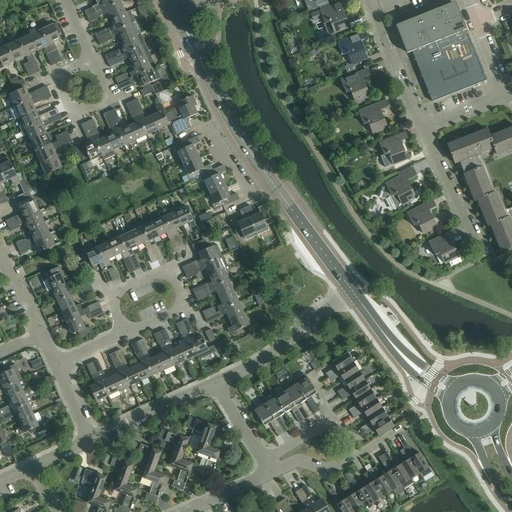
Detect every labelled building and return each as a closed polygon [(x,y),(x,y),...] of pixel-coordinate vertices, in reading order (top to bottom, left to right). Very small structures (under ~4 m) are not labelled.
[(100,5),(85,12),(87,18),(121,3),(124,1),(123,0),(102,0),(105,4),(100,6),(100,5)] [(346,1),(311,15),(314,22),(323,19),(326,25),(331,23),(335,34),(349,28),(342,10),(349,7),(346,1)] [(455,2),(396,26),(407,53),(412,52),(432,103),(486,82),(457,8),(455,2)] [(121,3),(87,18),(89,22),(90,23),(100,18),(100,17),(104,15),(109,13),(112,20),(126,14),(121,3)] [(106,29),(95,34),(95,35),(98,40),(131,25),(136,23),(130,11),(126,14),(112,20),(115,26),(106,30),(106,29)] [(131,25),(98,40),(100,45),(115,38),(114,38),(119,35),(122,42),(136,36),(141,34),(136,23),(131,25)] [(57,24),(42,31),(57,64),(62,61),(54,44),(61,41),(58,35),(62,34),(57,24)] [(37,33),(31,36),(38,51),(43,48),(52,66),(57,64),(42,31),(41,28),(36,30),(37,33)] [(364,32),(339,43),(344,56),(349,54),(353,64),(367,59),(360,41),(367,38),(364,32)] [(120,50),(105,56),(108,62),(141,47),(141,46),(145,44),(141,34),(136,36),(122,42),(125,48),(120,51),(120,50)] [(31,36),(19,41),(26,56),(27,56),(29,63),(34,74),(40,72),(32,54),(38,51),(31,36)] [(293,38),(286,41),(291,54),(301,50),(298,44),(296,44),(293,38)] [(19,41),(8,46),(15,61),(26,56),(19,41)] [(141,47),(108,62),(110,67),(110,68),(125,61),(124,60),(129,58),(132,65),(146,58),(150,56),(151,56),(146,44),(145,44),(141,46),(141,47)] [(0,58),(0,70),(5,68),(4,66),(15,61),(8,46),(0,49),(0,58)] [(135,71),(130,73),(132,77),(132,78),(155,67),(150,56),(146,58),(132,65),(135,71)] [(29,63),(24,65),(29,75),(29,76),(34,74),(29,63)] [(129,79),(118,84),(121,90),(130,86),(135,84),(135,82),(139,80),(142,87),(156,81),(161,79),(155,67),(132,78),(132,77),(128,78),(129,79)] [(345,79),(341,81),(344,86),(347,94),(351,92),(355,103),(369,98),(362,80),(370,77),(367,71),(345,79)] [(126,74),(115,79),(118,84),(129,79),(128,78),(126,74)] [(10,80),(12,84),(14,90),(26,85),(23,79),(19,81),(17,77),(10,80)] [(160,82),(152,86),(154,91),(156,95),(164,91),(160,82)] [(11,95),(10,96),(16,107),(49,92),(47,86),(36,91),(29,94),(26,88),(11,95)] [(152,86),(141,91),(143,97),(154,91),(152,86)] [(164,91),(156,95),(161,106),(172,101),(167,90),(164,91)] [(49,92),(16,107),(21,118),(36,111),(34,105),(51,97),(49,92)] [(178,108),(164,114),(169,125),(170,125),(175,136),(192,128),(187,119),(198,114),(195,107),(197,106),(193,96),(181,101),(184,107),(179,109),(178,108)] [(137,99),(132,102),(147,136),(158,131),(152,117),(146,120),(143,115),(144,114),(138,100),(137,99)] [(132,102),(126,105),(132,120),(134,119),(136,124),(129,127),(135,141),(147,136),(132,102)] [(363,111),(359,113),(362,118),(365,126),(369,124),(373,135),(387,129),(380,111),(388,108),(386,102),(363,111)] [(159,114),(152,117),(158,131),(169,125),(164,114),(161,106),(156,109),(159,114)] [(24,125),(19,127),(21,132),(59,114),(57,109),(39,117),(36,111),(21,118),(24,125)] [(115,110),(109,112),(124,146),(135,141),(129,127),(123,130),(121,125),(119,121),(120,121),(115,110)] [(104,115),(103,115),(110,130),(112,129),(114,134),(107,137),(113,151),(124,146),(109,112),(104,115)] [(59,114),(21,132),(23,137),(28,134),(31,141),(47,134),(44,128),(62,120),(59,114)] [(92,120),(87,122),(102,156),(104,160),(115,155),(113,151),(107,137),(101,140),(99,135),(92,120)] [(87,122),(81,125),(86,136),(88,140),(89,139),(91,144),(84,147),(91,161),(102,156),(87,122)] [(487,129),(448,145),(449,147),(456,163),(460,161),(465,174),(475,201),(478,200),(488,226),(491,225),(501,250),(509,247),(511,246),(511,223),(509,216),(506,218),(496,192),(493,193),(483,167),(482,167),(477,154),(494,147),(497,155),(511,149),(511,127),(490,136),(487,129)] [(67,131),(56,136),(58,141),(58,142),(70,136),(67,131)] [(405,133),(379,144),(381,149),(384,156),(382,157),(386,168),(393,165),(393,166),(407,160),(400,142),(407,139),(405,133)] [(47,134),(31,141),(36,152),(52,145),(51,144),(47,134)] [(52,145),(36,152),(41,163),(57,156),(54,150),(72,142),(70,136),(58,142),(58,141),(51,144),(52,145)] [(179,145),(174,147),(176,153),(180,151),(185,163),(199,156),(194,145),(200,142),(198,137),(179,145)] [(172,138),(165,141),(168,146),(175,143),(172,138)] [(80,146),(75,148),(80,159),(85,157),(80,146)] [(57,156),(41,163),(46,175),(48,179),(56,176),(54,171),(62,168),(59,161),(66,158),(64,153),(57,156)] [(199,156),(185,163),(190,174),(187,175),(190,181),(200,176),(213,170),(211,165),(204,168),(199,156)] [(8,157),(0,160),(0,169),(6,182),(11,179),(14,187),(20,184),(25,195),(14,199),(16,206),(17,205),(18,205),(28,200),(33,198),(29,190),(26,183),(24,180),(20,182),(8,157)] [(213,170),(200,176),(203,182),(205,181),(210,193),(226,185),(220,174),(227,171),(224,166),(224,165),(218,168),(213,170)] [(382,188),(379,199),(386,201),(391,210),(393,210),(402,206),(416,199),(407,182),(414,179),(417,177),(413,169),(399,176),(400,178),(390,183),(386,185),(389,191),(382,188)] [(34,179),(26,183),(29,190),(38,186),(34,179)] [(226,185),(210,193),(215,203),(213,204),(216,210),(224,206),(240,199),(237,194),(231,197),(226,185)] [(185,188),(179,191),(184,201),(189,199),(185,188)] [(15,218),(6,221),(9,226),(40,212),(45,210),(44,208),(40,210),(35,201),(20,208),(23,214),(16,217),(15,218)] [(412,213),(408,215),(411,220),(414,227),(419,225),(424,236),(438,229),(429,212),(436,208),(433,202),(412,213)] [(251,206),(245,208),(257,234),(269,228),(265,221),(270,218),(265,206),(259,208),(261,213),(255,216),(251,206)] [(188,207),(176,212),(183,226),(190,223),(192,228),(196,226),(188,207)] [(236,218),(231,221),(237,235),(243,233),(245,239),(257,234),(245,208),(240,210),(244,221),(239,223),(236,218)] [(40,212),(9,226),(11,232),(21,227),(20,226),(27,223),(30,230),(45,223),(46,223),(50,221),(49,219),(45,222),(40,212)] [(176,212),(165,217),(181,251),(187,248),(186,248),(181,237),(180,233),(178,233),(176,229),(183,226),(176,212)] [(165,217),(154,222),(160,236),(167,233),(171,242),(169,242),(175,254),(175,253),(181,251),(165,217)] [(154,222),(143,227),(158,261),(164,258),(159,247),(158,247),(154,239),(160,236),(154,222)] [(27,239),(17,244),(19,249),(51,234),(51,235),(55,233),(54,231),(50,233),(46,223),(45,223),(30,230),(34,238),(27,241),(27,239)] [(143,227),(131,232),(138,247),(144,244),(148,251),(147,252),(152,264),(158,261),(143,227)] [(131,232),(120,237),(136,271),(141,269),(137,258),(135,253),(134,254),(132,249),(138,247),(131,232)] [(203,241),(192,246),(195,251),(198,249),(205,246),(212,244),(207,232),(200,234),(201,236),(203,241)] [(455,232),(430,244),(432,250),(436,257),(440,255),(446,265),(459,259),(450,241),(458,238),(455,232)] [(51,234),(19,249),(22,254),(31,250),(31,248),(37,246),(40,253),(60,244),(60,242),(55,244),(51,235),(51,234)] [(120,237),(109,242),(116,257),(122,254),(124,258),(123,259),(125,263),(130,274),(136,271),(120,237)] [(109,242),(98,247),(107,267),(112,265),(110,260),(116,257),(109,242)] [(198,261),(194,262),(196,268),(200,266),(219,258),(214,246),(200,253),(203,259),(198,261)] [(98,247),(87,253),(93,267),(100,264),(102,269),(107,267),(98,247)] [(416,247),(411,250),(414,256),(420,253),(416,247)] [(196,268),(186,273),(188,279),(199,274),(198,272),(202,271),(207,269),(210,275),(224,269),(228,267),(223,256),(219,258),(200,266),(196,268)] [(87,261),(81,264),(86,275),(92,272),(87,261)] [(194,262),(183,267),(186,273),(196,268),(194,262)] [(48,279),(43,281),(48,293),(53,291),(66,285),(58,268),(45,274),(48,279)] [(114,268),(108,271),(113,281),(119,279),(114,268)] [(204,285),(193,290),(196,295),(229,280),(224,269),(210,275),(213,282),(208,284),(208,283),(204,285)] [(108,271),(103,273),(108,284),(113,281),(108,271)] [(89,280),(78,285),(81,291),(92,286),(89,280)] [(229,280),(196,295),(198,301),(209,296),(208,295),(212,293),(213,294),(217,291),(220,298),(235,291),(229,280)] [(66,285),(53,291),(58,302),(71,296),(66,285)] [(92,286),(81,291),(83,297),(94,292),(94,291),(92,286)] [(223,304),(218,306),(221,311),(240,302),(235,291),(220,298),(223,304)] [(71,296),(58,302),(63,313),(76,307),(71,296)] [(99,302),(88,307),(88,308),(91,313),(102,308),(99,302)] [(217,313),(206,318),(209,323),(210,323),(219,318),(224,317),(223,316),(228,314),(231,320),(245,313),(240,302),(221,311),(217,313)] [(76,307),(63,313),(68,323),(81,318),(91,313),(88,308),(83,310),(81,305),(76,307)] [(214,307),(204,312),(206,318),(217,313),(214,307)] [(102,308),(91,313),(93,319),(104,314),(102,308)] [(234,327),(229,329),(231,333),(250,325),(245,313),(231,320),(234,327)] [(81,318),(68,323),(73,334),(78,332),(86,329),(81,318)] [(188,319),(182,321),(198,355),(200,359),(217,352),(215,347),(209,350),(208,348),(207,345),(203,336),(196,339),(194,334),(195,334),(193,330),(188,319)] [(182,321),(176,324),(181,335),(182,334),(184,338),(187,343),(180,346),(186,360),(198,355),(182,321)] [(86,329),(78,332),(81,339),(92,334),(89,327),(86,329)] [(212,329),(206,332),(207,334),(211,343),(217,340),(212,329)] [(165,330),(160,332),(175,365),(186,360),(180,346),(173,349),(169,341),(170,340),(165,330)] [(160,332),(155,335),(159,345),(160,345),(164,354),(158,357),(164,370),(175,365),(160,332)] [(75,337),(69,339),(72,346),(78,343),(75,337)] [(143,340),(138,342),(153,375),(164,370),(158,357),(151,360),(147,351),(148,351),(143,340)] [(138,342),(132,345),(137,356),(138,355),(140,359),(142,364),(136,367),(142,381),(153,375),(138,342)] [(121,350),(116,353),(131,386),(142,381),(136,367),(128,370),(126,365),(128,364),(126,361),(121,350)] [(116,353),(110,355),(114,366),(116,369),(117,369),(119,374),(113,377),(120,391),(131,386),(116,353)] [(334,369),(326,374),(329,378),(354,363),(348,353),(334,362),(337,368),(335,369),(334,369)] [(39,359),(31,363),(35,371),(43,367),(39,359)] [(99,360),(93,363),(98,373),(100,377),(108,396),(120,391),(113,377),(106,380),(104,375),(105,375),(103,371),(99,360)] [(316,361),(311,364),(314,370),(319,367),(316,361)] [(93,363),(87,365),(92,376),(94,380),(95,379),(97,384),(91,387),(90,387),(97,401),(108,396),(100,377),(98,373),(93,363)] [(354,363),(329,378),(332,382),(340,378),(339,377),(342,375),(346,381),(360,372),(354,363)] [(0,377),(2,382),(0,382),(0,390),(23,380),(23,379),(16,365),(8,369),(9,372),(0,376),(0,377)] [(346,387),(338,392),(341,397),(365,381),(360,372),(346,381),(349,386),(346,388),(346,387)] [(304,374),(293,380),(297,386),(297,385),(306,400),(306,401),(314,414),(320,411),(311,397),(317,394),(308,379),(308,378),(306,375),(304,374)] [(23,380),(0,390),(0,396),(7,393),(10,399),(28,391),(23,380)] [(365,381),(341,397),(343,401),(351,396),(351,395),(353,394),(357,399),(371,390),(365,381)] [(297,386),(287,392),(304,421),(309,418),(301,404),(306,401),(306,400),(297,385),(297,386)] [(357,405),(349,410),(352,415),(377,399),(371,390),(357,399),(360,404),(357,406),(357,405)] [(12,404),(0,410),(0,417),(29,404),(33,402),(28,391),(10,399),(12,404)] [(287,392),(276,398),(286,413),(291,410),(300,423),(304,421),(287,392)] [(276,398),(266,405),(284,434),(288,431),(280,417),(286,413),(276,398)] [(377,399),(352,415),(355,419),(362,415),(362,414),(365,412),(368,418),(383,409),(377,399)] [(29,404),(0,417),(0,418),(2,423),(17,416),(20,422),(34,415),(29,404)] [(255,411),(255,412),(264,427),(270,423),(278,437),(284,434),(266,405),(255,411)] [(369,424),(361,429),(364,433),(388,418),(383,409),(368,418),(371,423),(369,425),(369,424)] [(21,435),(36,428),(39,434),(46,430),(42,422),(38,414),(34,415),(20,422),(22,426),(17,428),(21,435)] [(190,417),(186,427),(193,430),(193,429),(204,433),(200,444),(210,447),(217,427),(196,419),(190,417)] [(388,418),(364,433),(366,437),(374,433),(373,432),(376,431),(379,436),(380,436),(394,427),(388,418)] [(163,429),(159,440),(166,443),(166,441),(177,445),(172,457),(182,461),(183,459),(190,439),(169,432),(163,429)] [(3,430),(0,431),(0,441),(1,445),(7,442),(8,441),(3,430)] [(135,441),(131,453),(138,455),(138,453),(149,457),(145,469),(155,473),(155,472),(163,452),(141,444),(135,441)] [(406,441),(401,444),(405,449),(420,473),(423,477),(432,472),(429,467),(421,454),(415,457),(414,455),(414,454),(406,441)] [(1,445),(0,445),(6,458),(13,455),(7,442),(1,445)] [(200,444),(196,453),(208,457),(204,468),(203,467),(200,474),(211,478),(221,451),(210,447),(200,444)] [(405,449),(400,452),(406,460),(406,459),(408,461),(402,465),(411,479),(420,473),(405,449)] [(388,452),(383,455),(402,485),(404,489),(414,483),(411,479),(402,465),(397,468),(395,466),(396,465),(388,452)] [(108,454),(103,465),(110,468),(111,466),(121,470),(117,482),(127,485),(127,484),(131,474),(135,464),(114,456),(108,454)] [(383,455),(379,458),(387,471),(388,471),(389,473),(384,476),(393,490),(402,485),(383,455)] [(172,457),(169,465),(181,470),(177,481),(176,480),(173,487),(184,491),(194,464),(183,459),(182,461),(172,457)] [(370,465),(366,468),(368,472),(383,496),(393,490),(384,476),(378,480),(377,477),(378,477),(370,465)] [(80,467),(76,478),(83,480),(84,479),(94,483),(89,494),(99,498),(100,497),(107,477),(86,469),(80,467)] [(145,469),(141,478),(153,482),(150,493),(148,492),(145,499),(156,503),(167,476),(155,472),(155,473),(145,469)] [(368,472),(364,475),(369,482),(371,484),(365,488),(374,502),(383,496),(368,472)] [(350,473),(345,476),(350,483),(365,508),(374,502),(365,488),(360,491),(358,488),(359,488),(350,473)] [(117,482),(114,490),(126,495),(122,505),(120,505),(118,511),(119,511),(129,511),(139,488),(127,484),(127,485),(117,482)] [(350,483),(346,486),(350,494),(351,493),(352,496),(347,499),(355,511),(358,511),(365,508),(350,483)] [(306,486),(301,489),(315,511),(330,511),(322,499),(317,503),(306,486)] [(333,488),(329,491),(341,511),(355,511),(347,499),(341,502),(340,500),(340,499),(333,488)] [(315,511),(301,489),(295,492),(306,509),(301,511),(315,511)] [(89,494),(86,503),(87,503),(98,508),(96,511),(107,511),(111,501),(100,497),(99,498),(89,494)] [(293,511),(285,499),(280,502),(285,511),(293,511)] [(76,500),(72,511),(73,511),(83,511),(87,503),(86,503),(76,500)] [(285,511),(280,502),(274,506),(278,511),(285,511)]
